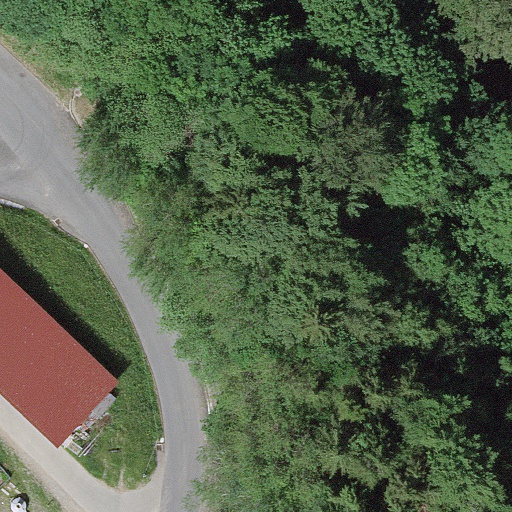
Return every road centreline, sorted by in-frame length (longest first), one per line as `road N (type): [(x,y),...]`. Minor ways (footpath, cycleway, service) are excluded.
road 1 (residential): [(0,82),(62,138),(154,277),(179,397),(187,511)]
road 2 (track): [(411,0),(511,65)]
